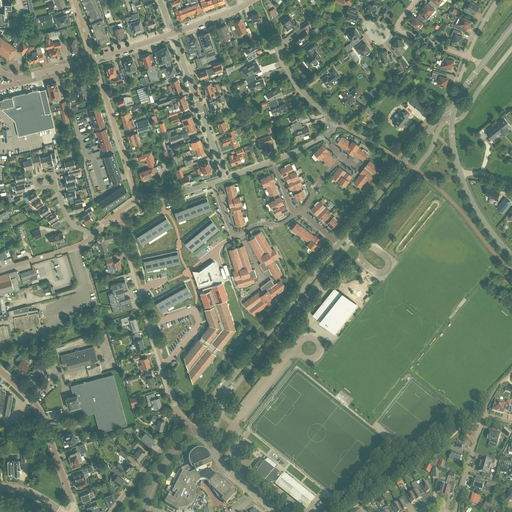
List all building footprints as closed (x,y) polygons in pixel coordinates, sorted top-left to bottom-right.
[(83,0),(84,1),(83,2),(82,2),(84,6),(85,5),(87,10),(86,10),(87,14),(89,13),(91,18),(89,19),(91,22),(91,24),(92,23),(93,26),(91,27),(92,30),(93,30),(95,35),(94,35),(95,39),(99,38),(101,43),(106,41),(106,42),(110,41),(107,31),(104,32),(102,23),(104,23),(103,19),(103,18),(102,17),(101,17),(93,0),(83,0)] [(184,16),(181,9),(179,4),(178,5),(176,1),(176,0),(173,1),(175,6),(176,5),(177,8),(174,9),(178,20),(184,17),(184,16)] [(189,15),(186,7),(184,8),(181,3),(179,0),(177,0),(176,0),(176,1),(178,5),(179,4),(181,9),(184,16),(189,15)] [(192,5),(190,0),(186,0),(187,1),(189,6),(186,7),(189,15),(194,13),(192,5)] [(192,5),(194,13),(195,13),(201,11),(198,3),(196,0),(190,0),(192,5)] [(209,8),(206,1),(205,0),(201,0),(200,0),(204,10),(209,8)] [(213,3),(211,0),(208,0),(207,0),(205,0),(206,1),(209,8),(214,6),(213,3)] [(433,8),(435,6),(429,2),(428,4),(427,3),(425,5),(424,4),(422,7),(430,14),(431,15),(435,10),(433,8)] [(475,3),(472,2),(471,2),(469,5),(467,4),(463,11),(470,15),(472,12),(475,13),(476,11),(477,12),(480,7),(475,4),(475,3)] [(138,12),(134,3),(130,4),(133,11),(132,11),(133,14),(131,14),(131,15),(131,16),(125,18),(128,26),(126,27),(129,34),(133,33),(134,33),(143,30),(140,20),(138,12)] [(378,14),(381,5),(374,3),(373,6),(369,4),(368,6),(367,6),(366,7),(365,8),(365,9),(366,9),(366,10),(367,10),(366,12),(374,15),(375,12),(378,14)] [(379,13),(384,17),(385,18),(391,9),(386,5),(379,13)] [(427,18),(430,14),(422,7),(420,10),(421,10),(419,12),(420,13),(418,16),(424,20),(426,18),(427,18)] [(273,18),(276,16),(278,14),(274,8),(269,11),(273,18)] [(356,23),(358,18),(358,17),(358,15),(355,14),(356,11),(348,8),(346,14),(348,15),(347,19),(348,19),(348,20),(350,21),(351,21),(356,23)] [(260,18),(258,13),(251,16),(253,22),(256,20),(258,25),(260,28),(264,26),(262,23),(263,23),(261,18),(260,18)] [(52,22),(51,19),(52,18),(51,14),(44,16),(45,21),(46,24),(52,22)] [(148,15),(153,27),(155,26),(156,26),(157,26),(157,25),(158,25),(155,17),(153,18),(151,14),(150,14),(148,15)] [(62,15),(56,17),(57,22),(56,22),(57,26),(58,25),(58,26),(62,25),(62,26),(66,25),(66,24),(70,23),(69,22),(70,22),(70,19),(69,19),(68,18),(67,19),(66,15),(63,16),(62,15)] [(150,28),(153,27),(148,15),(146,16),(147,20),(144,21),(147,29),(148,29),(149,28),(150,28)] [(289,16),(280,22),(287,31),(291,28),(294,31),(299,27),(297,23),(295,24),(289,16)] [(422,22),(424,20),(418,16),(416,18),(415,17),(414,19),(413,19),(410,23),(414,26),(414,25),(418,29),(423,23),(422,22)] [(469,26),(472,21),(463,17),(462,20),(460,19),(458,24),(456,23),(454,26),(461,30),(463,27),(467,29),(469,26)] [(238,36),(247,32),(242,19),(233,22),(238,36)] [(299,27),(300,27),(302,30),(310,24),(307,21),(299,27)] [(119,28),(117,24),(109,26),(110,31),(114,30),(116,39),(121,37),(120,37),(124,35),(121,27),(119,28)] [(221,41),(231,37),(226,25),(216,29),(221,41)] [(352,42),(344,47),(347,51),(353,47),(352,46),(360,41),(358,38),(360,36),(358,33),(359,33),(356,28),(348,34),(350,37),(349,38),(352,42)] [(460,45),(463,37),(460,36),(462,33),(454,29),(451,36),(454,38),(452,41),(454,42),(454,43),(454,44),(455,45),(456,45),(457,45),(457,44),(458,44),(460,45)] [(297,44),(309,36),(304,30),(293,38),(297,44)] [(199,34),(200,36),(199,36),(202,45),(206,58),(216,54),(208,33),(202,35),(202,33),(199,34)] [(3,37),(2,38),(0,36),(0,50),(7,56),(6,57),(9,58),(16,48),(19,44),(15,40),(12,45),(5,41),(6,39),(3,37)] [(48,49),(48,50),(50,58),(55,57),(60,56),(57,48),(61,47),(60,41),(53,43),(53,41),(50,42),(49,38),(45,39),(46,43),(44,43),(46,50),(48,49)] [(201,53),(199,46),(196,38),(186,42),(190,53),(196,51),(198,58),(195,60),(198,69),(208,65),(205,56),(203,52),(201,53)] [(75,44),(77,44),(75,39),(65,43),(66,47),(68,46),(70,52),(76,50),(75,44)] [(400,40),(398,39),(393,46),(395,47),(393,50),(400,55),(404,50),(402,47),(404,44),(403,43),(403,42),(403,41),(403,40),(402,40),(401,40),(400,40)] [(318,45),(315,40),(312,42),(312,41),(311,41),(310,42),(311,43),(303,49),(307,55),(307,57),(303,60),(309,67),(312,65),(313,65),(315,66),(318,64),(318,62),(317,61),(321,58),(315,51),(313,52),(312,50),(318,45)] [(22,56),(29,47),(23,42),(16,51),(22,56)] [(248,61),(257,56),(255,53),(262,49),(258,42),(245,50),(249,56),(246,58),(248,61)] [(369,52),(369,51),(371,50),(366,43),(363,45),(361,42),(354,48),(359,54),(362,52),(364,55),(366,54),(366,55),(367,55),(368,55),(368,54),(369,54),(369,53),(369,52)] [(43,59),(42,53),(40,46),(36,48),(37,53),(36,53),(36,51),(32,52),(32,56),(29,56),(30,63),(33,62),(34,63),(36,62),(36,61),(39,61),(39,60),(43,59)] [(156,55),(153,56),(156,64),(156,63),(157,66),(160,64),(160,65),(165,63),(166,66),(171,65),(169,60),(171,59),(170,55),(169,55),(168,52),(169,52),(167,48),(167,47),(162,49),(162,50),(155,52),(156,55)] [(359,59),(353,50),(350,53),(356,61),(359,59)] [(380,52),(379,52),(380,57),(381,62),(385,61),(386,63),(393,61),(391,53),(388,54),(387,51),(384,51),(383,51),(382,51),(381,51),(380,52)] [(142,57),(141,57),(145,67),(148,76),(144,77),(147,84),(150,83),(160,80),(155,64),(156,64),(153,56),(152,53),(148,55),(148,54),(141,56),(142,57)] [(453,66),(454,61),(444,57),(441,66),(438,65),(437,68),(445,71),(446,68),(451,69),(452,66),(453,66)] [(126,67),(121,69),(123,76),(125,83),(132,81),(130,74),(129,72),(136,70),(133,60),(132,60),(131,60),(129,60),(129,62),(125,63),(126,67)] [(199,79),(200,79),(201,79),(208,77),(208,76),(211,75),(215,74),(223,71),(221,65),(223,65),(221,60),(212,64),(213,68),(209,69),(206,70),(198,73),(199,75),(198,76),(199,79)] [(256,62),(243,69),(247,76),(245,77),(246,80),(253,78),(251,74),(253,73),(260,69),(256,62)] [(176,72),(173,66),(173,65),(159,71),(160,74),(165,72),(166,76),(165,76),(166,79),(174,76),(173,73),(176,72)] [(398,76),(404,71),(400,65),(396,67),(398,70),(395,72),(398,76)] [(106,69),(108,77),(112,76),(114,83),(117,82),(118,85),(123,83),(122,80),(120,73),(116,74),(114,67),(110,68),(109,68),(108,67),(107,68),(106,69)] [(325,77),(322,80),(323,82),(323,83),(323,85),(324,86),(325,86),(326,86),(328,88),(334,84),(332,82),(340,76),(333,67),(328,70),(332,75),(326,78),(325,77)] [(443,86),(444,85),(446,86),(448,78),(445,77),(446,74),(434,71),(432,78),(439,80),(438,84),(440,84),(440,85),(440,86),(441,87),(442,87),(443,87),(443,86)] [(246,80),(243,81),(244,85),(247,84),(248,84),(251,91),(253,90),(254,92),(258,91),(257,89),(265,86),(263,78),(256,81),(254,81),(253,78),(246,80)] [(180,85),(179,83),(179,82),(179,80),(178,79),(177,79),(170,82),(172,87),(180,85)] [(61,102),(60,98),(56,83),(47,85),(51,100),(52,104),(50,105),(52,112),(53,112),(54,115),(61,113),(63,122),(64,122),(64,125),(69,124),(68,120),(67,114),(69,113),(66,101),(63,102),(64,102),(61,102)] [(213,86),(212,86),(210,83),(203,86),(202,87),(203,89),(204,89),(205,92),(212,89),(219,87),(219,86),(218,84),(214,85),(214,86),(213,87),(213,86)] [(84,88),(83,84),(77,86),(77,88),(74,89),(75,94),(66,96),(68,102),(79,99),(79,97),(84,95),(85,99),(92,98),(91,93),(90,94),(89,90),(86,91),(85,88),(84,88)] [(182,90),(181,90),(182,89),(181,87),(180,87),(180,85),(172,87),(174,93),(182,90)] [(212,89),(205,92),(206,94),(205,95),(206,97),(207,97),(214,94),(213,91),(214,91),(214,90),(215,90),(215,91),(220,89),(221,89),(221,86),(219,87),(212,89)] [(279,87),(266,94),(270,101),(267,102),(268,105),(274,103),(273,99),(276,98),(283,94),(279,87)] [(373,98),(379,94),(374,87),(368,92),(373,98)] [(0,108),(14,121),(18,136),(55,128),(46,88),(25,93),(12,96),(8,97),(9,97),(3,98),(2,98),(3,99),(0,100),(0,108)] [(350,105),(353,103),(353,104),(354,104),(356,103),(356,102),(355,101),(356,101),(354,99),(360,94),(355,88),(350,93),(347,89),(341,93),(344,97),(340,100),(344,106),(348,103),(350,105)] [(210,103),(211,106),(209,107),(212,114),(218,112),(216,108),(218,107),(216,103),(219,102),(219,103),(226,100),(224,95),(217,97),(218,100),(215,101),(210,103)] [(129,102),(127,96),(123,98),(123,97),(119,98),(120,99),(116,100),(116,103),(116,104),(117,105),(117,106),(118,106),(125,104),(126,106),(129,105),(129,104),(132,103),(131,101),(129,102)] [(173,106),(186,102),(185,99),(185,97),(184,96),(177,99),(176,98),(171,100),(171,102),(172,103),(172,104),(173,106)] [(420,111),(425,106),(414,97),(409,103),(420,111)] [(170,117),(177,114),(182,112),(182,110),(188,107),(187,107),(188,106),(187,104),(186,104),(186,102),(173,106),(174,109),(179,107),(180,110),(177,111),(168,114),(169,115),(167,116),(167,118),(170,117)] [(269,109),(271,108),(273,116),(288,111),(285,103),(279,106),(276,107),(274,103),(268,105),(269,109)] [(369,114),(373,110),(368,106),(365,111),(369,114)] [(91,116),(100,113),(98,107),(89,110),(91,116)] [(297,122),(300,121),(307,117),(303,110),(290,117),(293,124),(291,125),(292,128),(298,126),(297,122)] [(406,121),(409,118),(407,117),(410,114),(406,111),(404,113),(403,111),(399,115),(398,114),(397,114),(396,114),(395,114),(395,115),(395,116),(395,117),(397,119),(394,123),(395,124),(394,126),(398,129),(400,126),(402,127),(404,124),(405,125),(407,122),(406,121)] [(121,115),(123,122),(132,119),(129,112),(121,115)] [(93,122),(102,119),(100,113),(101,113),(100,113),(91,116),(93,122)] [(177,114),(170,117),(172,124),(180,122),(177,114)] [(227,129),(229,128),(227,121),(231,120),(229,115),(227,115),(225,116),(221,118),(216,119),(218,123),(217,123),(218,127),(217,128),(218,130),(219,130),(220,132),(227,129)] [(186,125),(193,123),(191,116),(184,118),(182,119),(181,119),(183,126),(181,127),(186,125)] [(494,125),(493,124),(485,131),(492,140),(497,136),(495,134),(500,130),(503,135),(509,130),(508,127),(510,126),(503,117),(497,122),(498,122),(494,125)] [(102,119),(93,122),(95,128),(104,125),(102,119)] [(132,119),(123,122),(125,129),(132,127),(134,126),(132,119)] [(138,129),(144,127),(149,125),(147,119),(136,123),(138,129)] [(183,134),(181,135),(183,139),(183,140),(189,138),(187,132),(189,132),(196,129),(193,123),(186,125),(181,127),(182,129),(181,130),(183,134)] [(138,129),(136,129),(138,134),(149,130),(149,129),(150,129),(149,125),(144,127),(138,129)] [(293,132),(296,139),(310,134),(308,127),(303,129),(300,130),(298,126),(292,128),(293,132)] [(98,138),(107,135),(105,129),(96,132),(98,138)] [(228,132),(229,137),(228,137),(228,138),(222,140),(223,145),(230,142),(232,148),(237,146),(233,137),(236,136),(234,130),(228,132)] [(139,138),(137,132),(133,134),(133,133),(126,136),(127,140),(129,139),(131,146),(140,143),(139,138)] [(183,139),(181,135),(181,134),(173,137),(172,138),(169,138),(171,144),(172,143),(175,142),(183,139)] [(100,144),(109,141),(107,135),(108,135),(107,135),(98,138),(100,144)] [(268,149),(273,147),(271,142),(272,142),(270,136),(258,140),(260,146),(266,144),(268,149)] [(347,150),(351,143),(342,137),(338,144),(343,147),(342,147),(343,148),(343,147),(347,150)] [(195,148),(202,146),(199,139),(190,143),(190,142),(188,143),(189,147),(192,146),(193,149),(195,149),(195,148)] [(109,141),(100,144),(102,150),(111,147),(109,141)] [(167,151),(165,146),(164,141),(161,142),(164,150),(165,152),(163,152),(167,164),(171,162),(167,151)] [(353,154),(358,147),(359,145),(352,141),(351,143),(347,150),(346,151),(353,155),(353,154)] [(322,158),(328,152),(327,152),(328,151),(323,145),(319,149),(318,147),(313,151),(314,153),(313,154),(318,160),(321,157),(322,158)] [(193,149),(191,150),(192,155),(195,154),(196,156),(197,155),(197,156),(204,153),(202,146),(195,148),(195,149),(193,149)] [(358,147),(353,154),(357,157),(358,157),(363,160),(367,153),(366,153),(367,151),(363,149),(362,150),(358,147)] [(55,160),(59,160),(57,149),(54,149),(55,153),(51,154),(51,155),(45,156),(48,167),(54,165),(53,163),(56,162),(55,160)] [(235,151),(237,156),(233,157),(233,155),(229,156),(230,158),(229,158),(232,166),(241,162),(240,159),(243,158),(241,154),(243,153),(242,149),(235,151)] [(37,166),(35,157),(34,152),(30,153),(31,158),(31,159),(23,161),(25,169),(37,166)] [(149,179),(148,176),(155,173),(154,172),(157,171),(159,170),(157,166),(157,165),(156,163),(155,163),(151,152),(144,154),(144,155),(138,157),(139,162),(146,159),(149,169),(139,173),(141,178),(141,179),(142,181),(146,179),(147,180),(149,179)] [(328,152),(322,158),(329,166),(335,160),(331,156),(331,155),(330,155),(328,152)] [(106,163),(114,161),(113,159),(115,158),(113,154),(104,157),(106,163)] [(48,167),(45,156),(40,158),(40,156),(35,157),(37,166),(41,165),(42,168),(48,167)] [(75,166),(74,160),(64,162),(66,169),(69,168),(70,171),(79,169),(78,165),(75,166)] [(109,170),(116,168),(115,165),(117,165),(116,161),(114,161),(106,163),(109,170)] [(199,168),(195,169),(196,172),(209,167),(209,165),(209,164),(208,161),(208,162),(207,161),(200,164),(201,168),(200,169),(199,168)] [(365,167),(374,174),(379,168),(370,161),(365,167)] [(285,176),(295,171),(294,171),(291,165),(290,165),(289,163),(284,166),(285,167),(280,170),(283,177),(285,176)] [(111,178),(119,175),(118,175),(118,172),(119,172),(118,167),(116,168),(109,170),(111,178)] [(209,167),(196,172),(197,174),(201,173),(201,171),(202,171),(204,175),(205,175),(208,174),(212,173),(211,172),(212,172),(211,169),(210,169),(209,167)] [(339,181),(346,172),(339,167),(333,177),(339,181)] [(369,180),(374,174),(365,167),(360,173),(361,174),(367,179),(369,180)] [(67,182),(75,180),(77,180),(75,174),(80,172),(79,169),(70,171),(71,175),(65,176),(67,182)] [(288,183),(298,178),(295,171),(285,176),(288,183)] [(346,172),(339,181),(345,186),(352,176),(346,172)] [(25,184),(25,183),(24,180),(26,180),(24,173),(15,175),(16,182),(14,182),(15,186),(17,185),(24,183),(24,184),(25,184)] [(120,174),(118,175),(119,175),(111,178),(113,183),(120,180),(119,178),(121,177),(120,174)] [(360,188),(367,179),(361,174),(358,178),(358,177),(358,178),(354,183),(360,188)] [(264,186),(266,185),(273,183),(274,182),(272,175),(261,179),(264,186)] [(181,186),(190,183),(187,177),(179,180),(181,186)] [(292,189),(299,186),(302,185),(298,178),(288,183),(291,190),(292,189)] [(70,191),(75,190),(77,190),(79,190),(78,185),(76,186),(75,180),(67,182),(65,183),(67,189),(69,188),(70,191)] [(17,185),(15,186),(14,182),(14,185),(11,186),(12,191),(13,191),(14,197),(23,195),(22,191),(26,190),(24,184),(24,183),(17,185)] [(273,183),(266,185),(270,196),(277,193),(273,183)] [(229,199),(237,197),(235,192),(237,192),(236,186),(234,187),(233,185),(226,187),(229,199)] [(488,185),(484,193),(496,199),(500,192),(488,185)] [(122,197),(123,198),(126,196),(126,194),(128,192),(124,186),(117,190),(122,197)] [(299,186),(292,189),(297,199),(304,196),(304,195),(305,194),(303,189),(302,190),(299,186)] [(70,191),(65,193),(67,199),(69,199),(69,201),(70,202),(75,201),(82,199),(86,198),(85,195),(81,196),(76,197),(75,190),(70,191)] [(120,198),(122,197),(117,190),(111,194),(117,202),(120,200),(120,198)] [(31,202),(39,197),(35,191),(27,196),(31,202)] [(117,202),(111,194),(105,198),(111,206),(114,204),(114,202),(116,201),(117,202)] [(39,197),(31,202),(36,210),(43,206),(47,204),(45,200),(42,202),(39,197)] [(230,207),(241,204),(239,197),(237,197),(229,199),(228,200),(230,207)] [(274,208),(283,204),(280,197),(268,203),(271,210),(274,208)] [(111,206),(105,198),(99,202),(105,210),(108,208),(108,206),(110,205),(111,206)] [(504,198),(496,208),(503,213),(511,203),(504,198)] [(83,203),(82,199),(75,201),(76,204),(73,205),(74,211),(84,209),(82,203),(83,203)] [(210,199),(203,201),(207,213),(214,211),(210,199)] [(203,201),(196,204),(200,215),(207,213),(203,201)] [(317,215),(325,207),(320,201),(319,202),(318,201),(314,205),(315,206),(312,210),(317,215)] [(196,204),(189,206),(193,218),(200,215),(196,204)] [(232,215),(233,214),(241,212),(243,212),(241,204),(230,207),(232,215)] [(284,204),(283,204),(274,208),(277,216),(278,215),(279,217),(283,215),(283,213),(288,211),(284,204)] [(46,217),(52,214),(47,205),(38,210),(42,216),(45,214),(46,217)] [(189,206),(182,208),(186,220),(193,218),(189,206)] [(323,220),(329,214),(331,212),(325,207),(317,215),(322,221),(323,220)] [(79,221),(81,220),(84,225),(92,219),(89,214),(93,211),(91,208),(86,211),(85,212),(76,218),(79,221)] [(182,208),(176,211),(180,222),(186,220),(182,208)] [(0,221),(3,220),(9,217),(6,211),(0,214),(0,221)] [(52,214),(46,217),(50,223),(50,222),(52,225),(58,222),(56,219),(58,218),(55,212),(52,214)] [(241,212),(233,214),(237,227),(244,225),(244,223),(246,222),(244,216),(242,217),(241,212)] [(329,214),(323,220),(332,229),(338,223),(336,221),(338,220),(334,216),(333,217),(329,214)] [(162,220),(168,230),(174,226),(168,216),(162,220)] [(213,219),(207,224),(215,234),(220,229),(213,219)] [(156,223),(162,234),(168,230),(162,220),(156,223)] [(306,230),(295,222),(290,228),(292,229),(291,230),(296,234),(297,233),(301,236),(306,230)] [(156,223),(149,227),(156,238),(162,234),(156,223)] [(207,224),(201,228),(209,238),(215,234),(207,224)] [(150,241),(156,238),(149,227),(143,231),(150,241)] [(201,228),(196,233),(203,243),(209,238),(201,228)] [(35,240),(42,238),(42,236),(40,229),(32,232),(35,240)] [(309,243),(314,237),(306,230),(301,236),(309,243)] [(150,241),(143,231),(137,234),(144,245),(150,241)] [(255,237),(248,241),(261,263),(259,264),(263,271),(268,268),(271,275),(272,274),(274,278),(281,274),(279,271),(280,271),(276,263),(275,264),(273,260),(278,257),(274,249),(271,250),(261,232),(254,236),(255,237)] [(64,238),(62,233),(50,237),(47,238),(48,243),(51,242),(52,244),(60,242),(61,244),(66,243),(65,238),(64,238)] [(196,233),(190,237),(198,247),(203,243),(196,233)] [(103,240),(98,241),(94,244),(96,247),(97,249),(100,248),(101,252),(107,251),(106,247),(108,247),(108,242),(113,240),(112,234),(102,237),(103,240)] [(314,237),(309,243),(307,246),(313,251),(314,250),(315,251),(319,246),(318,245),(321,241),(315,236),(314,237)] [(190,237),(184,242),(192,251),(198,247),(190,237)] [(250,283),(254,282),(253,278),(256,277),(254,269),(251,270),(244,246),(229,251),(235,271),(233,272),(235,280),(236,280),(239,287),(242,286),(242,287),(251,284),(250,283)] [(180,251),(173,253),(175,265),(182,263),(180,251)] [(173,253),(166,254),(168,266),(175,265),(173,253)] [(166,254),(159,255),(161,267),(168,266),(166,254)] [(159,255),(152,257),(154,269),(161,267),(159,255)] [(152,257),(145,258),(147,270),(154,269),(152,257)] [(120,269),(120,268),(121,267),(119,260),(113,261),(112,258),(105,260),(107,266),(109,273),(114,272),(113,269),(115,269),(116,269),(116,271),(120,269)] [(183,357),(187,369),(186,370),(188,372),(192,383),(215,354),(214,354),(218,349),(219,349),(235,330),(225,300),(227,299),(226,295),(224,295),(222,290),(224,289),(223,288),(221,282),(220,282),(220,281),(221,281),(215,263),(213,262),(200,271),(192,271),(194,276),(194,275),(199,288),(202,287),(203,289),(203,291),(204,292),(200,293),(201,297),(203,297),(205,302),(203,303),(205,307),(206,306),(207,308),(204,309),(204,310),(210,325),(209,325),(209,326),(210,326),(201,336),(202,337),(200,340),(199,339),(184,358),(183,357)] [(23,283),(35,279),(38,278),(35,269),(20,274),(23,283)] [(19,289),(17,281),(19,280),(19,278),(17,271),(8,273),(0,275),(0,295),(14,291),(19,289)] [(108,294),(114,314),(133,309),(130,298),(125,299),(123,292),(128,290),(126,284),(124,278),(119,280),(120,283),(111,285),(113,293),(108,294)] [(260,287),(262,289),(243,303),(248,310),(249,309),(253,315),(266,305),(268,307),(275,302),(272,297),(275,294),(276,295),(283,290),(282,289),(285,287),(280,281),(277,283),(276,283),(274,284),(271,279),(260,287)] [(186,283),(180,286),(186,297),(188,296),(190,300),(198,295),(201,292),(203,291),(203,289),(199,290),(197,293),(191,296),(190,295),(192,294),(186,283)] [(174,290),(180,301),(186,297),(180,286),(174,290)] [(312,315),(320,321),(319,322),(335,335),(358,306),(342,294),(334,288),(312,315)] [(174,290),(168,293),(174,304),(180,301),(174,290)] [(174,304),(168,293),(161,297),(167,308),(174,304)] [(155,300),(161,311),(167,308),(161,297),(155,300)] [(0,313),(0,341),(12,339),(10,331),(16,330),(40,325),(38,312),(37,310),(31,311),(29,311),(28,306),(9,311),(6,312),(2,313),(0,313)] [(130,319),(130,316),(120,319),(122,326),(129,324),(130,329),(132,329),(133,332),(139,330),(135,318),(130,319)] [(132,342),(134,341),(136,348),(144,346),(141,339),(137,340),(135,334),(130,335),(132,342)] [(97,361),(94,347),(87,348),(79,350),(78,350),(75,351),(60,355),(61,360),(63,367),(68,365),(69,369),(86,364),(89,376),(101,373),(100,365),(96,366),(95,362),(97,361)] [(21,375),(23,372),(24,373),(29,367),(27,366),(30,363),(20,354),(15,360),(19,363),(16,366),(20,370),(18,372),(21,375)] [(140,359),(137,359),(138,363),(140,363),(141,369),(142,372),(148,370),(147,367),(149,366),(147,357),(140,359)] [(155,385),(153,377),(152,373),(146,374),(147,375),(141,376),(142,380),(144,379),(144,382),(148,381),(149,387),(155,385)] [(127,425),(113,374),(70,386),(73,396),(66,398),(69,409),(80,406),(83,416),(94,413),(99,432),(127,425)] [(3,388),(2,387),(0,386),(0,413),(8,415),(9,414),(13,396),(12,395),(5,393),(6,391),(5,390),(3,390),(3,388)] [(149,406),(153,405),(154,409),(161,406),(159,397),(156,398),(154,393),(146,395),(149,406)] [(132,412),(135,412),(134,408),(133,404),(139,403),(138,397),(130,399),(130,402),(130,403),(131,409),(132,409),(132,412)] [(496,400),(493,410),(503,413),(505,409),(506,405),(510,406),(511,401),(505,399),(504,402),(501,402),(502,400),(498,399),(497,400),(496,400)] [(159,415),(154,415),(153,414),(153,415),(152,415),(151,421),(158,422),(157,424),(155,424),(154,428),(156,428),(156,429),(162,430),(163,430),(164,425),(163,424),(164,421),(158,420),(159,416),(159,415)] [(62,437),(63,441),(62,441),(65,447),(68,445),(68,444),(73,443),(73,444),(76,443),(76,442),(79,441),(78,438),(74,439),(73,434),(76,433),(72,423),(66,425),(69,432),(64,433),(64,436),(62,437)] [(502,431),(508,437),(511,433),(511,432),(511,431),(511,428),(508,427),(507,428),(505,427),(502,431)] [(487,439),(488,439),(487,441),(489,442),(490,441),(489,442),(497,444),(498,442),(500,433),(490,430),(487,439)] [(145,433),(144,435),(141,438),(150,445),(153,442),(154,440),(145,433)] [(113,443),(114,441),(106,435),(105,436),(113,443)] [(135,449),(140,443),(135,440),(131,445),(135,449)] [(80,454),(87,451),(84,443),(77,445),(79,451),(75,452),(73,451),(73,452),(72,453),(70,454),(70,456),(69,457),(71,462),(70,463),(71,466),(72,466),(72,467),(79,465),(78,462),(82,461),(80,454)] [(139,460),(144,453),(139,448),(133,455),(139,460)] [(229,500),(230,500),(231,499),(232,499),(232,498),(233,498),(234,497),(234,496),(235,495),(235,494),(236,493),(236,492),(236,491),(236,490),(236,489),(235,488),(235,489),(234,489),(234,488),(233,488),(230,484),(229,485),(217,474),(216,475),(214,474),(213,474),(213,473),(212,473),(211,472),(210,471),(210,470),(210,469),(209,469),(209,468),(209,467),(209,466),(211,465),(210,463),(211,462),(211,461),(211,460),(211,459),(211,458),(210,457),(210,456),(209,455),(208,454),(208,453),(207,452),(206,452),(205,451),(205,450),(204,450),(203,450),(202,450),(202,449),(201,449),(200,449),(199,449),(198,449),(196,449),(197,450),(196,450),(196,449),(195,450),(194,450),(193,451),(192,452),(191,453),(191,452),(190,453),(191,454),(190,454),(189,455),(189,457),(188,456),(188,458),(188,459),(188,460),(188,461),(188,462),(188,463),(189,464),(189,465),(181,469),(180,471),(179,470),(172,484),(173,484),(172,488),(168,486),(166,492),(169,493),(167,497),(168,497),(166,502),(165,502),(166,502),(167,503),(168,505),(169,506),(171,507),(172,508),(173,508),(174,508),(174,509),(176,511),(177,509),(179,510),(180,510),(181,510),(182,510),(183,510),(185,509),(186,509),(187,508),(188,508),(192,509),(198,496),(195,495),(195,487),(195,486),(196,486),(196,485),(196,484),(197,483),(198,483),(198,482),(199,482),(200,481),(200,483),(203,483),(203,481),(204,481),(205,481),(206,482),(207,482),(207,483),(208,483),(208,484),(207,485),(213,489),(213,490),(212,489),(212,490),(216,496),(217,497),(218,498),(219,499),(220,500),(221,500),(222,500),(222,501),(223,501),(224,501),(225,501),(226,501),(227,501),(228,501),(229,500)] [(126,459),(128,456),(123,452),(120,450),(118,453),(121,455),(126,459)] [(460,462),(462,455),(456,453),(456,452),(452,451),(449,459),(454,461),(454,460),(460,462)] [(46,455),(45,455),(43,455),(42,456),(41,457),(41,459),(41,460),(42,461),(43,462),(44,463),(45,463),(46,463),(48,463),(49,462),(49,460),(49,459),(49,458),(49,456),(48,456),(46,455)] [(494,465),(495,459),(488,457),(487,460),(482,458),(480,465),(490,468),(491,464),(494,465)] [(243,468),(248,460),(246,458),(240,466),(243,468)] [(273,469),(264,462),(265,461),(262,458),(251,470),(264,481),(265,480),(271,485),(273,482),(275,483),(275,484),(284,491),(293,498),(306,508),(309,504),(315,497),(284,472),(282,474),(274,468),(273,469)] [(127,460),(123,466),(118,462),(115,467),(122,472),(124,470),(128,473),(133,467),(130,464),(131,463),(127,460)] [(448,471),(449,468),(443,466),(445,462),(440,460),(438,465),(438,466),(439,467),(439,468),(448,471)] [(21,469),(19,469),(19,461),(13,461),(8,461),(8,474),(14,474),(15,476),(18,476),(19,474),(21,474),(22,473),(22,470),(21,469)] [(501,462),(500,472),(504,472),(504,473),(507,473),(509,473),(508,478),(510,478),(510,480),(511,479),(511,467),(511,466),(511,463),(505,463),(501,462)] [(430,466),(426,464),(423,471),(428,473),(429,469),(431,470),(432,467),(430,466)] [(113,466),(111,465),(109,468),(110,469),(115,473),(113,476),(115,478),(113,480),(116,483),(113,485),(116,488),(118,485),(119,485),(123,480),(120,477),(122,474),(113,466)] [(489,472),(490,468),(480,465),(478,471),(484,473),(483,477),(490,479),(492,473),(489,472)] [(75,483),(74,484),(74,485),(76,486),(77,486),(78,488),(78,489),(82,487),(82,486),(82,484),(87,483),(85,477),(88,476),(88,475),(87,473),(90,472),(93,471),(91,466),(81,470),(83,474),(74,477),(76,482),(74,482),(75,483)] [(443,495),(445,486),(442,485),(443,481),(438,480),(435,489),(438,490),(437,493),(443,495)] [(475,481),(474,487),(479,489),(479,490),(481,491),(482,491),(482,490),(483,486),(486,487),(494,489),(494,488),(497,489),(498,489),(500,485),(495,484),(488,482),(487,482),(484,481),(481,480),(480,482),(475,481)] [(415,491),(412,493),(416,501),(422,498),(418,492),(421,490),(420,489),(418,485),(416,482),(411,484),(415,491)] [(423,483),(418,485),(420,489),(423,488),(424,491),(426,493),(431,490),(427,482),(424,484),(423,482),(423,483)] [(446,482),(445,486),(443,495),(448,496),(449,493),(452,494),(455,485),(446,482)] [(406,490),(402,493),(403,495),(406,500),(408,499),(410,501),(411,504),(416,501),(412,493),(409,495),(408,493),(407,491),(406,490)] [(80,495),(80,496),(79,496),(81,501),(82,501),(82,502),(90,499),(89,495),(93,494),(92,491),(88,493),(88,492),(80,495)] [(400,502),(397,504),(402,511),(407,508),(405,506),(404,503),(407,502),(406,500),(403,495),(402,493),(403,495),(404,496),(399,499),(400,502)] [(472,494),(470,503),(477,505),(480,496),(472,494)] [(197,501),(201,508),(211,502),(207,495),(197,501)] [(393,503),(388,506),(391,511),(393,509),(395,511),(394,511),(400,511),(402,511),(397,504),(394,505),(393,503)]
